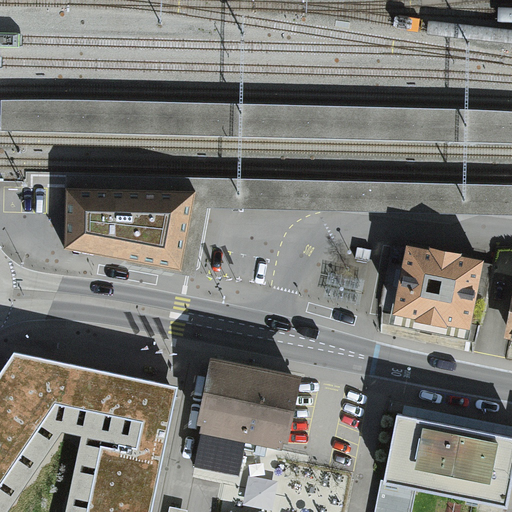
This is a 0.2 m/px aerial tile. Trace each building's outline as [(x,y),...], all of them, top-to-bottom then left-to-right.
[(500,121),(476,120),(475,131),(500,132),(500,121)] [(213,206),(511,213),(511,182),(66,173),(65,187),(196,190),(182,271),(200,272),(213,206)] [(64,247),(182,271),(196,190),(65,187),(64,247)] [(480,261),(457,257),(457,254),(432,249),(432,252),(410,247),(409,250),(400,291),(397,290),(392,314),(468,330),(469,323),(467,322),(472,299),(485,302),(485,300),(493,264),(480,261)] [(0,511),(152,511),(180,384),(16,350),(0,374),(0,511)] [(215,363),(194,465),(239,475),(246,438),(281,446),(295,379),(215,363)] [(380,511),(410,511),(416,486),(506,504),(511,472),(511,437),(416,419),(416,418),(397,413),(384,480),(386,480),(380,511)] [(206,511),(209,502),(190,498),(187,511),(206,511)]
